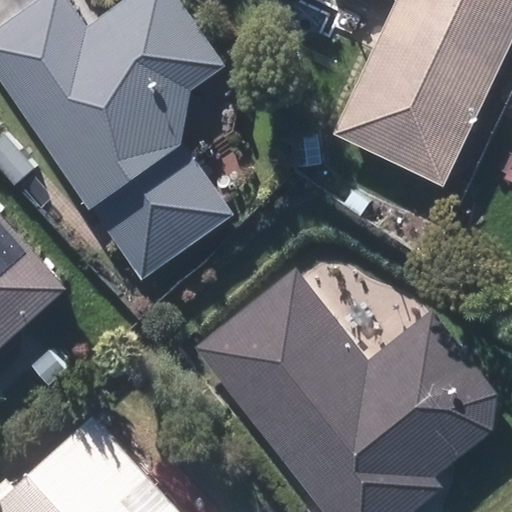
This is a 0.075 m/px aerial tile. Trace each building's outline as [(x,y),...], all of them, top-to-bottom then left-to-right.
[(45,0),(0,32),(0,65),(150,275),(241,210),(192,142),(200,89),(234,65),(186,0),(130,0),(94,27),(74,0),(45,0)] [(511,0),(398,0),(338,131),(449,182),(511,47),(511,0)] [(0,137),(0,158),(22,182),(41,165),(8,130),(0,137)] [(0,352),(72,287),(0,208),(0,352)] [(503,390),(439,309),(374,361),(300,270),(201,348),(332,511),(415,511),(448,487),(439,476),(498,429),(503,390)] [(33,363),(50,383),(67,368),(51,348),(33,363)] [(19,486),(9,475),(0,483),(0,511),(186,511),(97,414),(19,486)]
